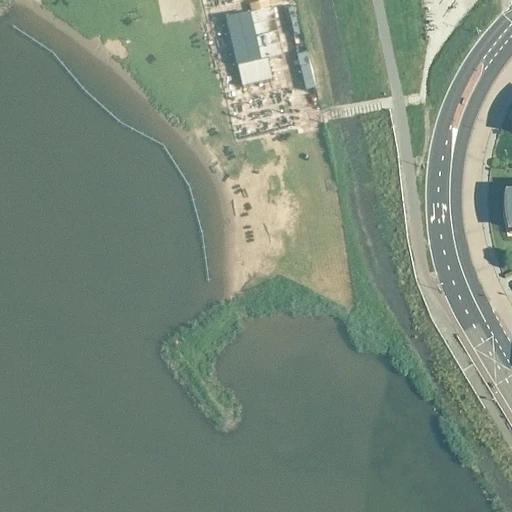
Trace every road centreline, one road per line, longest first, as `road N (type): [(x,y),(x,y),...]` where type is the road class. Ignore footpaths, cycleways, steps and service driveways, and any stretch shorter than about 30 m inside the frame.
road 1 (residential): [(511,323),(481,262),(471,213),(476,143),(511,70)]
road 2 (secondary): [(511,11),(451,96),(443,193)]
road 3 (secondary): [(443,193),(472,104),(511,42)]
road 4 (secondary): [(491,346),(451,262),(443,193)]
